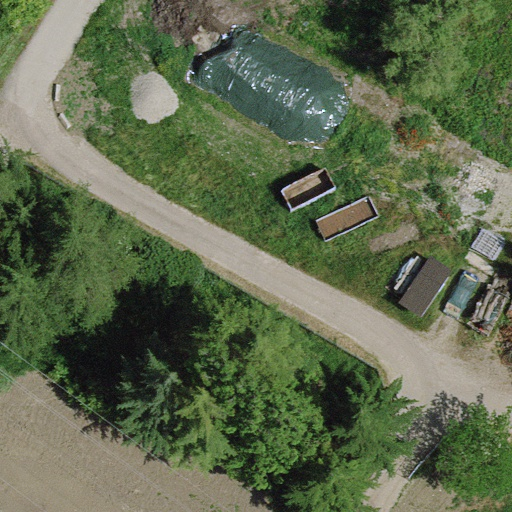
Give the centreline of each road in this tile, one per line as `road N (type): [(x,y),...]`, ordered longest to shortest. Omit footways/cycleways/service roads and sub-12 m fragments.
road 1 (track): [(33,71),(63,142),(88,170),(511,415)]
road 2 (track): [(511,250),(374,511)]
